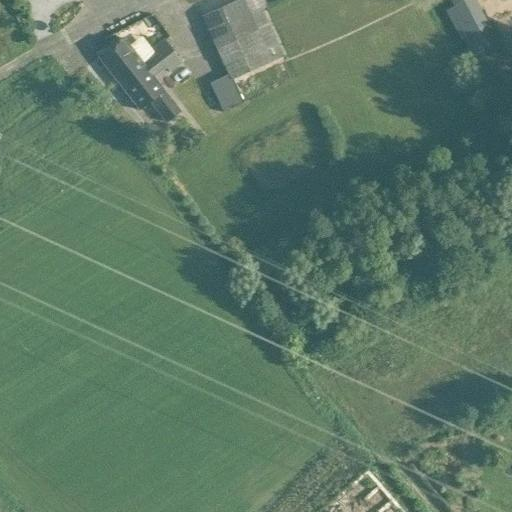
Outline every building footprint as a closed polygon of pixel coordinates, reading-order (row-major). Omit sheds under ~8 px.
[(243,0),(238,0),(202,17),(217,48),(229,74),(210,83),(224,112),(244,103),(233,78),(271,61),(257,30),(250,15),(243,0)] [(257,30),(271,61),(284,55),(264,10),(269,8),(265,0),(243,0),(250,15),(257,30)] [(470,0),(464,0),(446,11),(462,40),(484,27),(470,0)] [(511,8),(495,17),(511,50),(511,8)] [(123,38),(99,57),(124,89),(149,70),(130,47),(123,38)] [(165,40),(153,49),(161,60),(174,51),(165,40)] [(174,51),(161,60),(166,67),(170,71),(182,62),(174,51)] [(149,70),(124,89),(140,110),(151,102),(167,122),(181,112),(165,91),(154,77),(149,70)]
